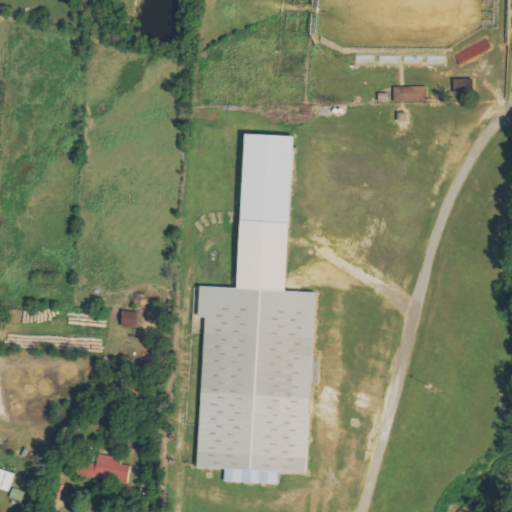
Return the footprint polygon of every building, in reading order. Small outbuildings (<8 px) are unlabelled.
[(493,51),(488,39),(456,52),(461,64),(493,51)] [(428,86),(395,87),(396,102),(429,101),(428,86)] [(298,136),(249,134),(242,288),(203,286),(202,317),(208,318),(201,468),(227,469),(226,482),(280,485),(281,472),(310,474),(318,292),(291,291),(298,136)] [(139,328),(142,313),(126,310),(123,326),(139,328)] [(121,457),(97,455),(95,479),(130,482),(132,465),(121,464),(121,457)] [(16,471),(0,467),(0,487),(12,490),(16,471)] [(22,502),(26,492),(15,488),(11,497),(22,502)]
